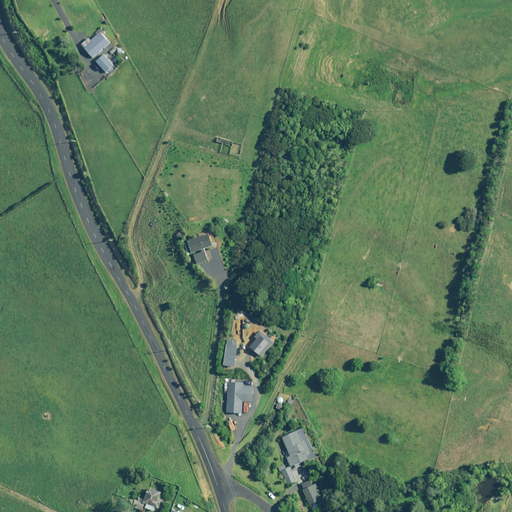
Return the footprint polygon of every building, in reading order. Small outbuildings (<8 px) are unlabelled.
[(111,42),(102,33),(93,42),(89,38),(82,44),(94,57),(111,42)] [(114,66),(105,55),(97,61),(106,72),(114,66)] [(189,240),(192,252),(202,249),(202,251),(195,254),(198,264),(209,260),(205,248),(214,245),(211,233),(189,240)] [(238,341),(228,340),(226,365),(236,366),(238,341)] [(243,386),(244,380),(229,379),(229,384),(225,384),(225,391),(228,391),(228,412),(243,413),(243,411),(243,401),(253,401),(254,387),(243,386)] [(316,457),(304,428),(283,437),(291,456),(287,457),(291,466),(309,459),(309,460),(316,457)] [(287,464),(279,467),(281,472),(282,471),(288,484),(297,480),(291,466),(288,468),(287,464)] [(314,485),(311,479),(302,484),(305,489),(303,489),(310,504),(317,501),(320,507),(326,504),(317,483),(314,485)] [(162,492),(150,487),(145,502),(148,503),(147,507),(154,510),(156,506),(161,508),(164,500),(160,499),(162,492)] [(145,503),(136,500),(134,506),(143,510),(145,503)]
